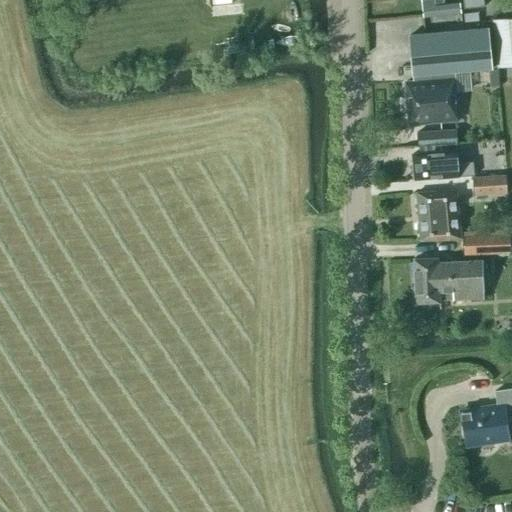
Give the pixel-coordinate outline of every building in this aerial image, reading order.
[(433,0),(434,1),(434,4),(443,3),(442,0),(462,0),(464,10),(484,8),(482,0),(433,0)] [(461,13),(460,4),(435,7),(434,4),(434,1),(421,2),(423,16),(461,13)] [(464,22),(479,21),(478,13),(463,14),(464,22)] [(498,69),(511,67),(511,19),(494,21),(498,69)] [(413,82),(405,83),(409,125),(458,121),(455,72),(492,69),(489,29),(409,36),(413,82)] [(416,133),(418,148),(457,146),(455,130),(416,133)] [(437,178),(437,179),(458,177),(458,176),(471,176),(470,161),(456,162),(456,164),(448,165),(447,152),(412,155),(414,180),(437,178)] [(495,193),(494,174),(471,176),(472,194),(495,193)] [(460,237),(459,221),(456,189),(416,193),(420,241),(460,237)] [(464,256),(498,254),(497,236),(489,236),(489,231),(462,232),(464,256)] [(438,263),(438,258),(414,259),(416,304),(440,303),(440,301),(483,299),(482,261),(438,263)] [(508,445),(509,445),(506,422),(511,421),(511,389),(495,392),(497,409),(462,414),(467,451),(469,451),(468,444),(507,438),(508,445)]
